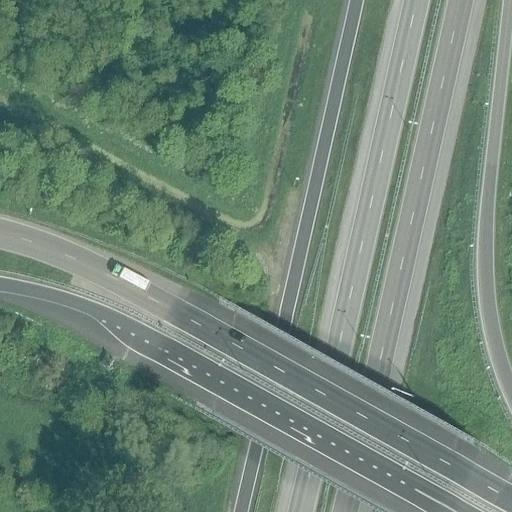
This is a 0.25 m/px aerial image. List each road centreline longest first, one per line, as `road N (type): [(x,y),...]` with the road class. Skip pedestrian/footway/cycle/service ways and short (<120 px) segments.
road 1 (trunk): [(511,500),(119,283),(0,234)]
road 2 (trunk): [(356,0),(238,511)]
road 3 (trunk): [(340,511),(458,0)]
road 4 (trunk): [(415,0),(297,511)]
road 5 (trunk): [(0,285),(66,299),(131,326),(465,511)]
road 6 (trunk): [(511,390),(486,258),(508,0)]
